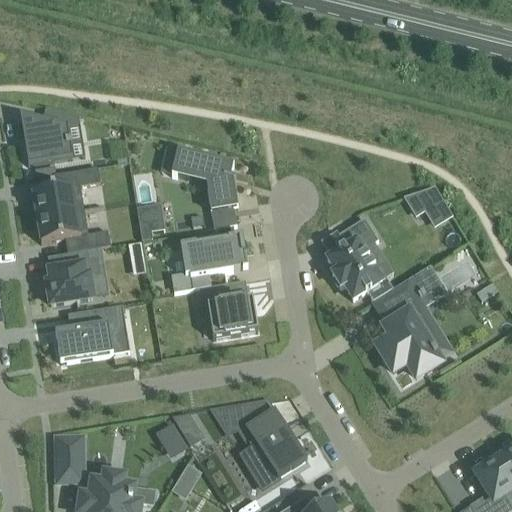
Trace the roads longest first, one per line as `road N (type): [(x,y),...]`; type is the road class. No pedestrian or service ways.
road 1 (residential): [(0,412),(299,365)]
road 2 (primary): [(511,45),(325,0)]
road 3 (residential): [(281,198),(299,365)]
road 4 (residential): [(374,494),(511,408)]
road 5 (residential): [(299,365),(374,494)]
